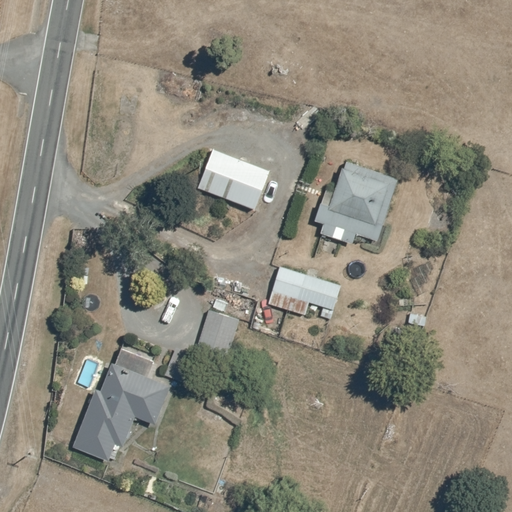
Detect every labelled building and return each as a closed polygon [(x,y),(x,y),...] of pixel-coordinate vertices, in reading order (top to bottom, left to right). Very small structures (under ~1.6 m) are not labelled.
[(267,170),(209,149),(195,187),(253,208),(267,170)] [(395,179),(342,161),(332,192),(325,190),(315,220),(322,222),(318,233),(350,243),(353,233),(375,240),(395,179)] [(339,284),(278,266),(267,303),(303,314),(307,301),(332,308),(339,284)] [(238,318),(207,309),(196,346),(227,355),(238,318)] [(168,385),(105,360),(71,446),(113,463),(132,415),(153,423),(168,385)]
